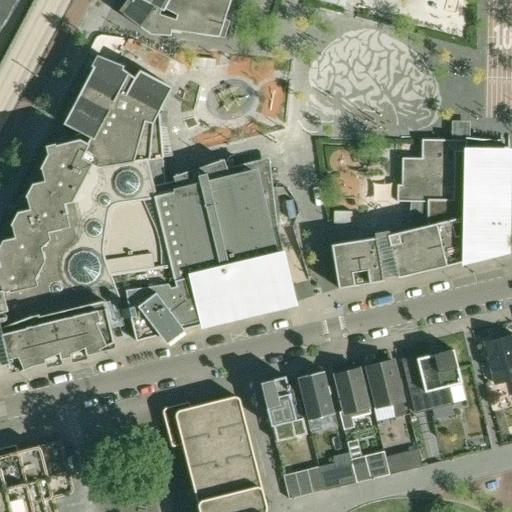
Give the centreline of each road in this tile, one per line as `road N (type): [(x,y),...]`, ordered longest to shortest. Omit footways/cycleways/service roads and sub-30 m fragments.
road 1 (unclassified): [(0,412),(511,288)]
road 2 (residential): [(323,511),(511,458)]
